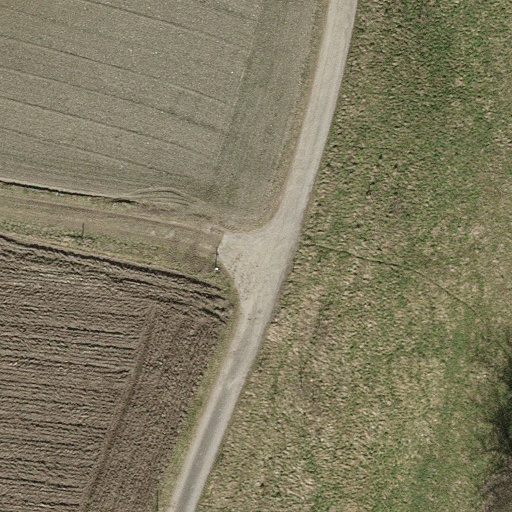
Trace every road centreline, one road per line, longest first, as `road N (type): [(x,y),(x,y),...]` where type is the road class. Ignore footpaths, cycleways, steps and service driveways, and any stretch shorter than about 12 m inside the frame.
road 1 (track): [(182,511),(277,258),(344,0)]
road 2 (track): [(0,205),(277,258)]
